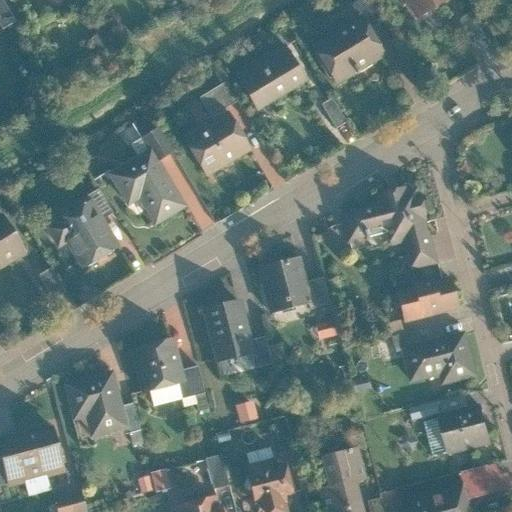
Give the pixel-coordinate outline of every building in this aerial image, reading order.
[(360,20),(367,32),(380,24),(365,0),(350,9),(357,22),(360,20)] [(450,2),(449,0),(401,0),(414,22),(450,2)] [(0,4),(0,32),(13,24),(0,4)] [(485,41),(470,17),(459,24),(474,48),(485,41)] [(335,90),(384,60),(367,32),(360,20),(357,22),(311,50),(335,90)] [(254,116),(305,85),(283,50),(233,81),(254,116)] [(209,120),(234,104),(224,87),(198,103),(209,120)] [(205,182),(248,154),(225,118),(182,146),(205,182)] [(139,143),(146,154),(149,152),(157,166),(172,156),(157,132),(139,143)] [(152,231),(185,212),(157,166),(149,152),(146,154),(106,178),(126,211),(137,204),(152,231)] [(379,198),(361,202),(362,209),(343,213),(350,241),(390,231),(394,245),(404,242),(411,269),(441,262),(433,230),(431,230),(429,218),(431,217),(429,199),(419,186),(414,183),(377,192),(379,198)] [(119,250),(87,202),(41,231),(55,253),(62,248),(79,276),(119,250)] [(0,273),(21,260),(0,225),(0,273)] [(309,279),(303,254),(261,263),(271,309),(311,300),(313,300),(309,279)] [(63,296),(48,273),(36,280),(51,304),(63,296)] [(462,307),(453,275),(401,289),(409,320),(462,307)] [(326,276),(309,279),(313,300),(311,300),(313,308),(332,302),(326,276)] [(255,338),(243,297),(204,308),(219,362),(254,352),(258,351),(255,338)] [(404,347),(425,341),(422,328),(394,336),(397,348),(404,347)] [(425,341),(404,347),(412,382),(443,374),(445,383),(479,375),(468,331),(425,341)] [(185,369),(175,335),(131,348),(144,392),(151,390),(154,405),(184,397),(180,381),(188,379),(185,369)] [(266,335),(255,338),(258,351),(254,352),(258,366),(273,361),(266,335)] [(199,365),(185,369),(188,379),(180,381),(184,397),(206,391),(199,365)] [(124,404),(115,369),(65,382),(75,418),(87,415),(91,435),(124,427),(129,425),(124,404)] [(241,422),(259,418),(255,399),(236,404),(241,422)] [(134,401),(124,404),(129,425),(124,427),(126,433),(141,429),(134,401)] [(440,401),(413,408),(416,418),(442,412),(440,401)] [(496,442),(486,403),(443,413),(453,453),(496,442)] [(56,427),(0,443),(0,454),(10,489),(26,483),(29,495),(52,488),(48,477),(69,472),(56,427)] [(373,483),(363,445),(326,455),(333,482),(322,485),(328,511),(370,511),(364,486),(373,483)] [(230,484),(223,453),(208,456),(216,488),(230,484)] [(278,458),(250,464),(253,477),(248,482),(249,488),(255,490),(259,505),(267,503),(269,511),(281,511),(290,510),(288,503),(295,493),(288,462),(280,464),(278,458)] [(467,472),(469,481),(473,498),(511,487),(511,471),(504,473),(501,463),(467,472)] [(139,475),(142,493),(171,488),(168,470),(139,475)] [(469,481),(407,497),(410,511),(476,511),(473,498),(469,481)] [(75,511),(87,509),(82,490),(57,497),(61,511),(75,511)] [(221,506),(218,494),(176,504),(177,511),(225,511),(224,506),(221,506)] [(386,511),(383,497),(371,499),(373,511),(386,511)]
